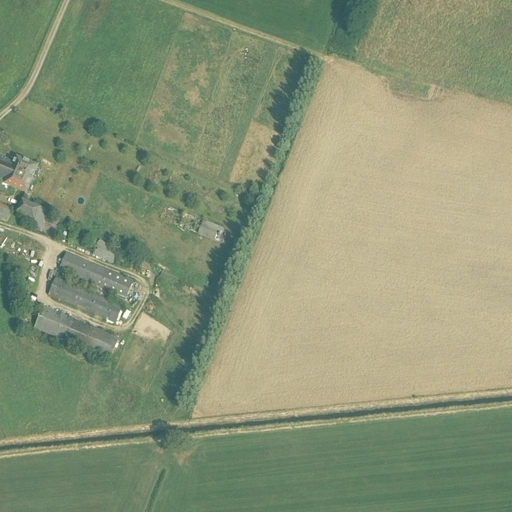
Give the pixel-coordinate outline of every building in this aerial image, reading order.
[(16,157),(15,162),(0,156),(0,181),(0,182),(1,183),(0,185),(0,190),(5,192),(8,186),(26,194),(38,166),(16,157)] [(16,213),(34,221),(31,229),(41,233),(50,212),(21,199),(16,213)] [(228,230),(185,213),(180,228),(223,244),(228,230)] [(117,266),(118,265),(122,267),(127,256),(122,254),(123,251),(76,231),(69,245),(76,248),(117,266)] [(127,299),(134,281),(67,253),(59,270),(127,299)] [(123,307),(56,278),(48,296),(116,325),(123,307)] [(83,322),(44,306),(34,329),(110,362),(119,338),(83,323),(83,322)]
